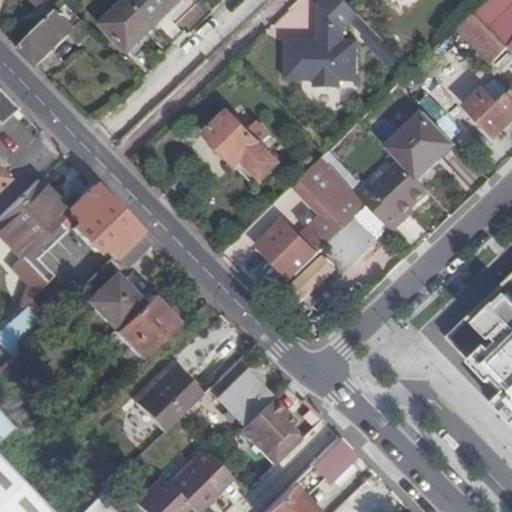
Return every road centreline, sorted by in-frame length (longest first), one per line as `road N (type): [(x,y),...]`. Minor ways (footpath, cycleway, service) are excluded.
road 1 (residential): [(314,373),(91,155)]
road 2 (residential): [(314,373),(511,187)]
road 3 (residential): [(91,155),(253,0)]
road 4 (residential): [(460,511),(314,373)]
road 5 (unknown): [(242,511),(349,403)]
road 6 (residential): [(91,155),(0,58)]
